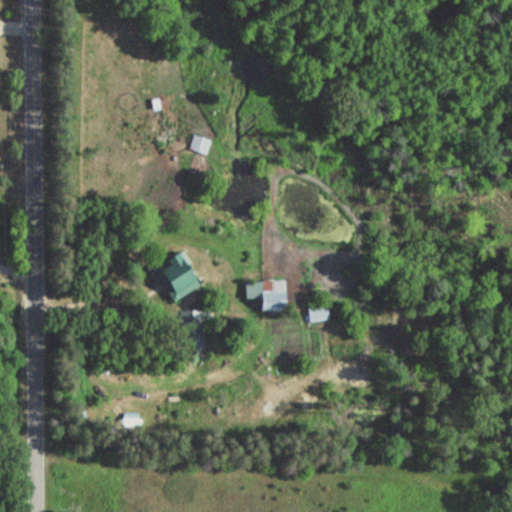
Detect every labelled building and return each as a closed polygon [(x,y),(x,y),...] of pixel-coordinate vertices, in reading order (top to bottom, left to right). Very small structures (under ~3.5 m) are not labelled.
[(204,157),(209,141),(194,136),(189,151),(204,157)] [(195,288),(177,254),(151,268),(169,302),(195,288)] [(254,311),(284,311),(284,281),(242,281),(242,299),(254,299),(254,311)] [(306,307),(307,323),(327,322),(326,306),(306,307)] [(183,357),(197,358),(198,351),(205,351),(207,312),(185,312),(183,357)]
